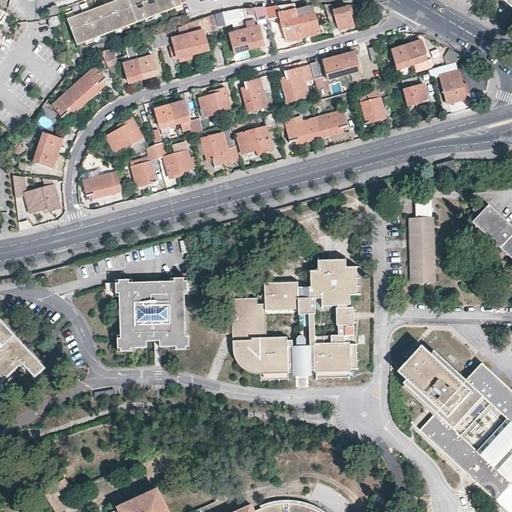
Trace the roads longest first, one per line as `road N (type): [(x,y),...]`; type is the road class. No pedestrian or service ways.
road 1 (residential): [(82,234),(71,202),(71,159),(99,115),(131,97),(382,30),(423,5)]
road 2 (primary): [(82,234),(450,136)]
